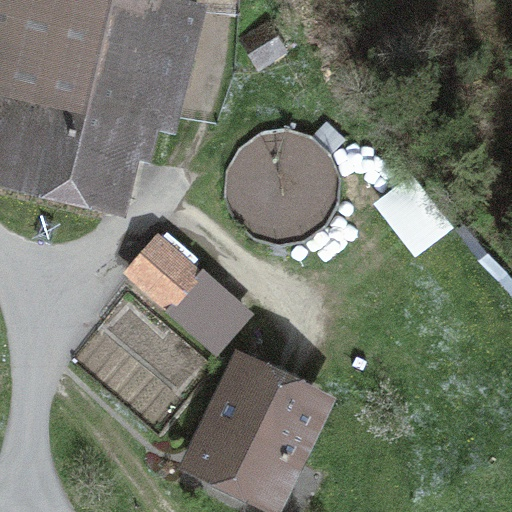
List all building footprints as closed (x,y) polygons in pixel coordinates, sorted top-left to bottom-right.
[(176,121),(203,13),(166,4),(167,0),(0,0),(0,42),(9,45),(0,80),(0,89),(3,91),(0,101),(0,172),(113,201),(125,154),(148,159),(159,117),(176,121)] [(406,187),(383,206),(416,246),(439,228),(406,187)] [(157,243),(131,275),(170,307),(196,275),(157,243)] [(128,293),(80,355),(162,418),(210,356),(128,293)] [(243,368),(197,462),(271,499),(317,404),(243,368)]
